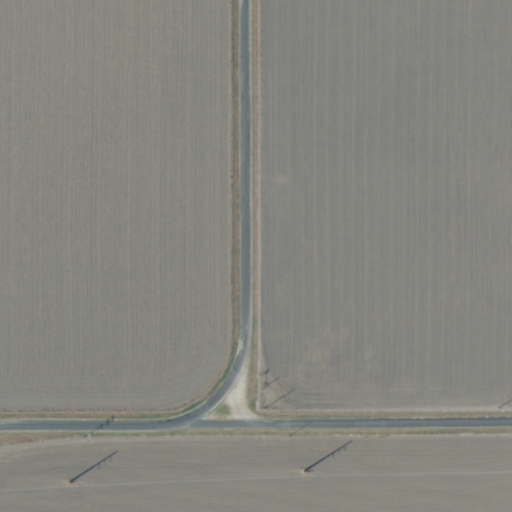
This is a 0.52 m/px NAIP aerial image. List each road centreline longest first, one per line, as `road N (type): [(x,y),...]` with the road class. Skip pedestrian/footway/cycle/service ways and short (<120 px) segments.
road 1 (residential): [(0,425),(511,423)]
road 2 (residential): [(261,425),(238,376),(249,337),(246,0)]
